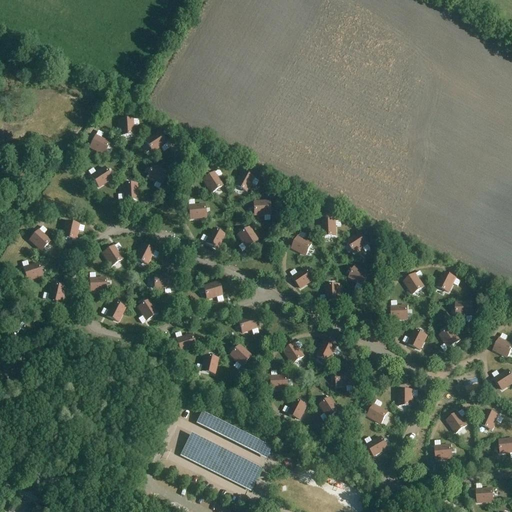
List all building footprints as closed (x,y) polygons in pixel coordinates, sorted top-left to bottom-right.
[(120,137),(133,136),(132,120),(119,121),(120,137)] [(152,153),(165,144),(158,133),(145,142),(152,153)] [(103,155),(109,144),(95,137),(89,149),(103,155)] [(161,184),(167,173),(153,166),(147,178),(161,184)] [(98,188),(111,180),(104,169),(91,177),(98,188)] [(218,179),(222,176),(219,170),(214,173),(218,179)] [(132,181),(139,186),(138,189),(143,193),(149,186),(143,181),(146,177),(138,172),(132,181)] [(246,192),(253,179),(242,173),(234,186),(246,192)] [(211,194),(222,187),(214,174),(203,181),(211,194)] [(124,201),(137,200),(136,185),(123,185),(124,201)] [(254,216),(270,215),(269,202),(253,203),(254,216)] [(190,220),(205,218),(204,205),(189,207),(190,220)] [(322,238),(335,237),(335,221),(322,222),(322,238)] [(75,241),(78,226),(66,223),(62,238),(75,241)] [(246,249),(257,241),(249,228),(238,236),(246,249)] [(217,250),(224,236),(213,230),(205,244),(217,250)] [(41,252),(50,242),(38,231),(29,241),(41,252)] [(354,253),(367,245),(360,234),(347,243),(354,253)] [(305,256),(311,245),(297,237),(291,249),(305,256)] [(16,238),(13,242),(26,254),(29,250),(16,238)] [(147,265),(154,251),(142,246),(135,259),(147,265)] [(111,267),(122,260),(113,247),(102,254),(111,267)] [(99,250),(91,254),(99,268),(107,264),(99,250)] [(27,282),(42,277),(38,264),(23,269),(27,282)] [(363,286),(369,274),(355,267),(349,278),(363,286)] [(300,289),(313,281),(306,270),(293,278),(300,289)] [(448,293),(455,279),(443,273),(436,287),(448,293)] [(155,289),(170,288),(169,275),(154,276),(155,289)] [(412,295),(423,288),(415,275),(404,282),(412,295)] [(90,293),(106,292),(105,279),(89,280),(90,293)] [(207,300),(222,296),(218,283),(203,288),(207,300)] [(61,304),(64,289),(52,286),(48,301),(61,304)] [(326,302),(339,301),(339,286),(326,286),(326,302)] [(146,321),(157,314),(149,301),(138,308),(146,321)] [(118,323),(125,309),(113,303),(106,317),(118,323)] [(456,317),(472,316),(471,303),(455,304),(456,317)] [(392,321),(407,320),(407,307),(391,308),(392,321)] [(242,333),(257,328),(253,316),(238,321),(242,333)] [(448,349),(459,342),(451,329),(440,336),(448,349)] [(419,351),(426,337),(415,331),(408,345),(419,351)] [(7,342),(12,335),(8,332),(3,339),(7,342)] [(180,353),(195,348),(191,336),(176,340),(180,353)] [(507,358),(511,348),(511,346),(499,340),(493,351),(507,358)] [(328,363),(335,349),(324,343),(317,357),(328,363)] [(293,365),(303,358),(294,345),(284,352),(293,365)] [(241,366),(250,357),(239,346),(230,356),(241,366)] [(214,375),(217,360),(205,357),(201,372),(214,375)] [(502,391),(511,384),(511,377),(508,371),(495,380),(502,391)] [(336,387),(352,386),(351,373),(336,374),(336,387)] [(272,391),(287,390),(287,377),(271,378),(272,391)] [(398,407),(412,407),(412,391),(399,391),(398,407)] [(328,419),(339,412),(330,399),(320,406),(328,419)] [(299,421),(306,407),(295,401),(288,415),(299,421)] [(381,425),(387,414),(374,406),(367,417),(381,425)] [(491,431),(498,417),(486,411),(479,425),(491,431)] [(456,434),(466,427),(457,414),(446,422),(456,434)] [(374,457),(387,449),(381,438),(367,446),(374,457)] [(500,454),(511,453),(511,439),(499,441),(500,454)] [(436,461),(452,459),(450,446),(435,448),(436,461)] [(477,504),(493,503),(492,490),(476,491),(477,504)]
